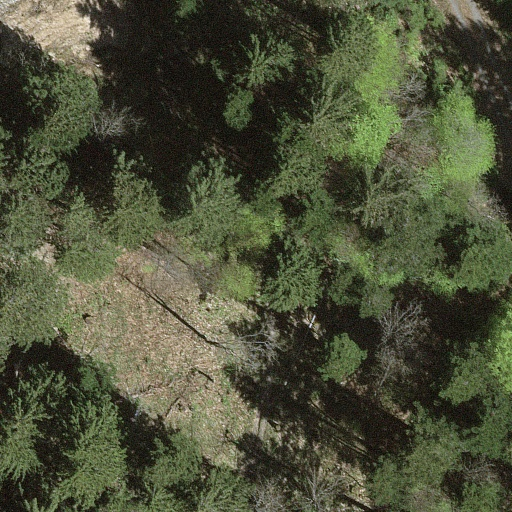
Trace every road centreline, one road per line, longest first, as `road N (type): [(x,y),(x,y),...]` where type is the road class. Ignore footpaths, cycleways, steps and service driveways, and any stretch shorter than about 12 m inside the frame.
road 1 (track): [(164,0),(178,73),(240,179),(266,319),(255,448),(224,511)]
road 2 (track): [(456,0),(511,111)]
